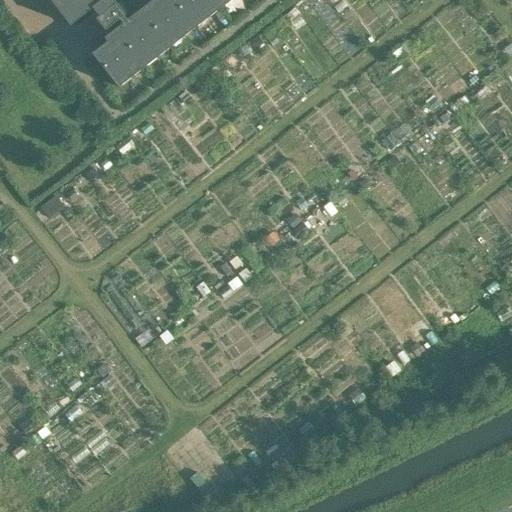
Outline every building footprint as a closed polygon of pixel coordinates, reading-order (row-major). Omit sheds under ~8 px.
[(49,0),(70,25),(90,9),(100,0),(49,0)] [(97,20),(116,5),(112,0),(100,0),(90,9),(93,13),(72,29),(85,45),(105,30),(97,20)] [(153,0),(128,20),(105,38),(107,42),(92,54),(118,87),(229,0),(153,0)] [(116,5),(97,20),(105,30),(124,15),(116,5)] [(56,196),(40,208),(48,219),(63,207),(56,196)]
